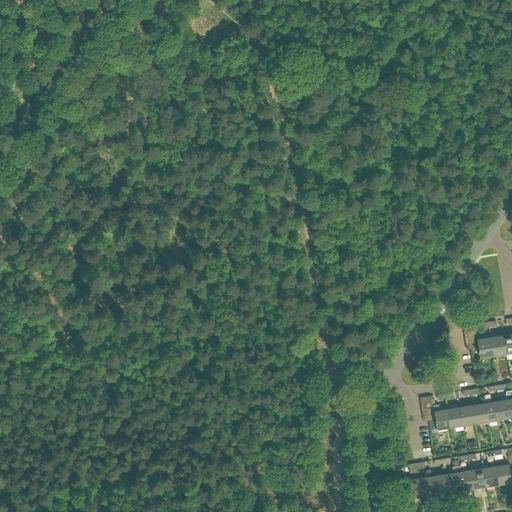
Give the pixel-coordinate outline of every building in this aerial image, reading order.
[(506,354),(511,352),(511,332),(503,334),(506,354)] [(493,356),(506,354),(503,334),(490,336),(493,356)] [(480,358),(493,356),(490,336),(477,338),(478,341),(479,347),(480,358)] [(501,419),(511,417),(511,404),(511,398),(510,390),(507,391),(506,395),(506,399),(498,400),(501,419)] [(501,419),(498,400),(491,401),(490,394),(485,395),(486,402),(489,421),(501,419)] [(476,423),(489,421),(486,402),(473,404),(476,423)] [(450,427),(447,408),(440,409),(439,404),(433,405),(434,410),(434,413),(435,419),(437,430),(450,427)] [(463,425),(476,423),(473,404),(460,406),(463,425)] [(450,427),(463,425),(460,406),(447,408),(450,427)] [(510,472),(509,466),(508,463),(495,465),(498,485),(511,482),(511,478),(510,472)] [(473,489),(470,469),(462,470),(460,465),(456,466),(460,491),(473,489)] [(487,465),(483,466),(483,467),(486,487),(498,485),(495,465),(488,466),(487,465)] [(448,493),(460,491),(456,466),(453,467),(452,471),(452,472),(445,473),(448,493)] [(473,489),(486,487),(483,467),(470,469),(473,489)] [(435,495),(432,475),(431,469),(427,470),(426,473),(427,476),(419,477),(422,497),(435,495)] [(435,495),(448,493),(445,473),(432,475),(435,495)] [(422,497),(419,477),(411,479),(410,476),(401,478),(402,485),(406,484),(408,499),(422,497)]
